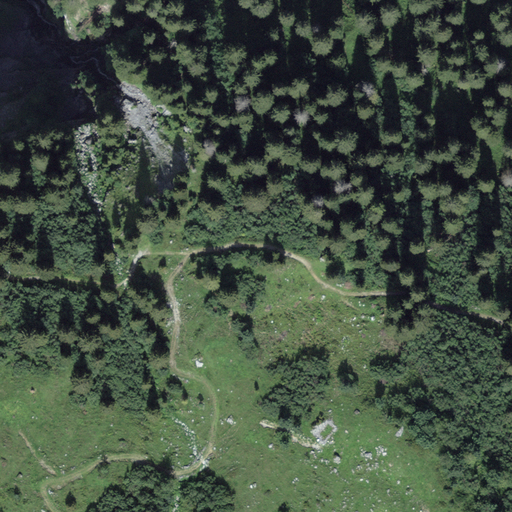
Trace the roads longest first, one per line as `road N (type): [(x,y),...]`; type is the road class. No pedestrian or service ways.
road 1 (track): [(0,270),(108,284),(130,277),(145,253),(240,245),(295,255),(333,289),(404,293),(511,330)]
road 2 (track): [(56,511),(45,485),(101,460),(138,457),(173,471),(203,460),(213,440),(214,395),(171,363),(170,282),(185,254)]
